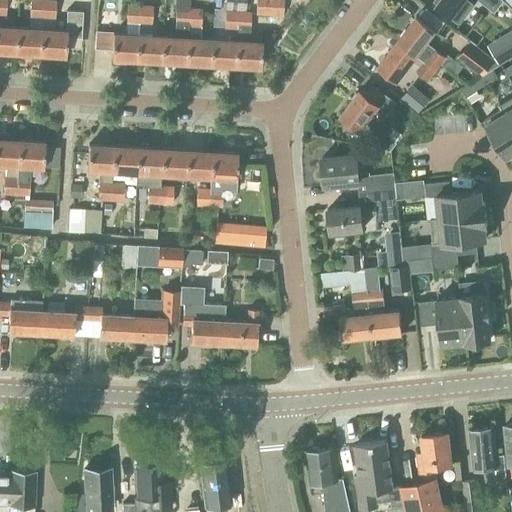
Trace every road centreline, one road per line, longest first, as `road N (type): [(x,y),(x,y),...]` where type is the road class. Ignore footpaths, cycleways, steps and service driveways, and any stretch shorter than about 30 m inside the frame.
road 1 (residential): [(311,404),(280,111)]
road 2 (residential): [(280,111),(0,95)]
road 3 (residential): [(267,407),(0,393)]
road 4 (residential): [(511,381),(311,404)]
road 5 (residential): [(280,111),(367,0)]
